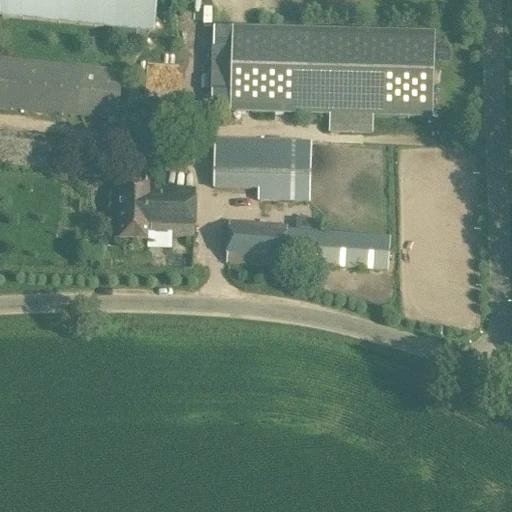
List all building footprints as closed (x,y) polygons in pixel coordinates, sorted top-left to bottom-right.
[(4,0),(2,18),(151,34),(155,0),(4,0)] [(231,31),(228,117),(326,119),(325,136),(370,137),(370,120),(430,122),(432,36),(231,31)] [(0,59),(0,108),(117,121),(123,73),(0,59)] [(132,84),(130,107),(140,108),(141,85),(132,84)] [(155,114),(136,115),(137,134),(179,132),(179,116),(155,117),(155,114)] [(0,165),(29,168),(61,170),(63,145),(32,143),(0,139),(0,165)] [(214,142),(213,193),(259,194),(258,203),(310,205),(311,144),(214,142)] [(120,184),(119,242),(148,242),(148,238),(195,239),(196,189),(148,188),(148,185),(120,184)] [(229,222),(227,264),(285,268),(285,265),(388,273),(390,238),(288,230),(288,226),(229,222)] [(84,246),(84,261),(110,261),(111,247),(84,246)]
